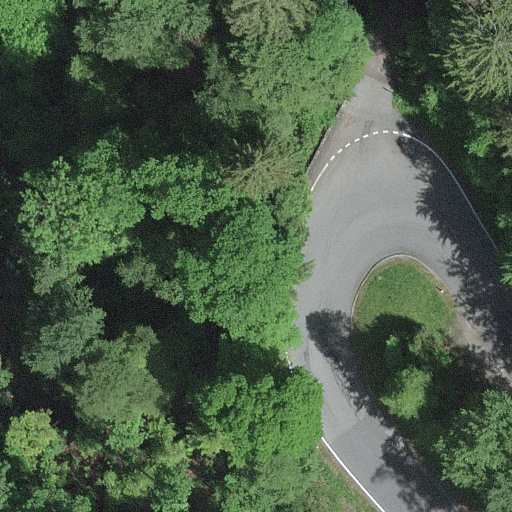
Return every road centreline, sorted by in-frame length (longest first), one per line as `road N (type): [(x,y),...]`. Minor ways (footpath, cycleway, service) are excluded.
road 1 (tertiary): [(511,338),(455,241),(418,208),(387,208),(360,225),(330,268),(322,347),(340,408),(424,511)]
road 2 (track): [(387,208),(374,87),(405,0)]
